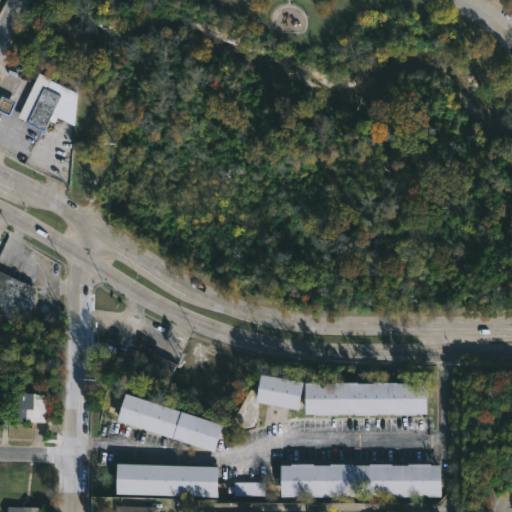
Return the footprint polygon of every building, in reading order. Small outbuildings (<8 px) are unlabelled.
[(75,92),(70,103),(60,99),(44,131),(19,117),(40,74),(75,92)] [(15,102),(1,96),(0,97),(0,111),(9,116),(15,102)] [(34,314),(5,316),(0,313),(0,271),(35,288),(34,314)] [(176,365),(168,381),(131,363),(140,345),(153,351),(153,353),(176,364),(176,365)] [(306,384),(300,410),(260,403),(265,376),(306,384)] [(390,381),(390,382),(421,382),(422,413),(389,414),(389,413),(371,413),(358,415),(357,413),(340,413),(340,415),(308,414),(308,382),(359,383),(367,381),(390,381)] [(51,393),(51,398),(47,398),(46,423),(11,422),(12,393),(48,395),(48,393),(51,393)] [(219,439),(215,452),(120,421),(129,395),(224,426),(219,439)] [(426,464),(436,465),(435,496),(409,495),(409,496),(369,495),(369,496),(335,497),(296,495),(296,497),(282,497),(282,465),(291,465),(291,464),(330,465),(330,464),(365,465),(365,464),(404,465),(404,464),(426,464)] [(218,489),(218,498),(118,496),(119,465),(219,468),(218,489)] [(264,495),(225,495),(225,486),(234,486),(234,482),(264,482),(264,495)]
